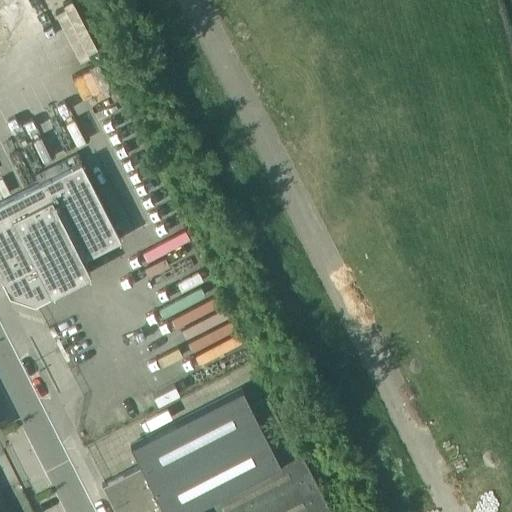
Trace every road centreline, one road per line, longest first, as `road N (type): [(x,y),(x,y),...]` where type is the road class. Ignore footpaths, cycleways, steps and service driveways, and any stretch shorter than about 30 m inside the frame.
road 1 (unclassified): [(455,511),(190,0)]
road 2 (unclassified): [(0,354),(80,511)]
